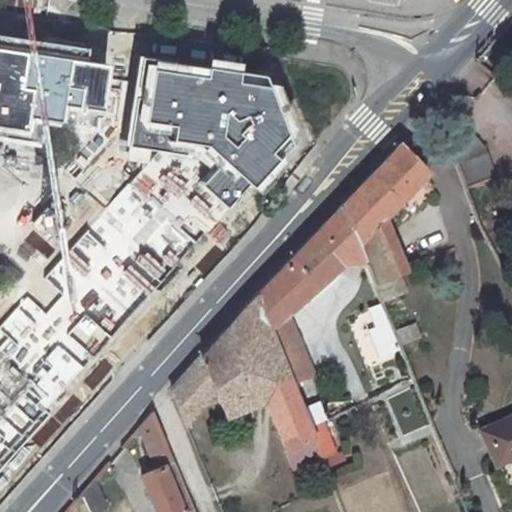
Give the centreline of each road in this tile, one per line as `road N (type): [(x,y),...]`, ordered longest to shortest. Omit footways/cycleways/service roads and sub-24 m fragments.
road 1 (residential): [(389,106),(432,150),(465,243),(469,272),(451,380),(455,418),(490,511)]
road 2 (secondary): [(389,106),(151,375)]
road 3 (tertiary): [(172,0),(447,39)]
road 4 (secondary): [(151,375),(29,511)]
road 5 (residential): [(151,375),(208,511)]
